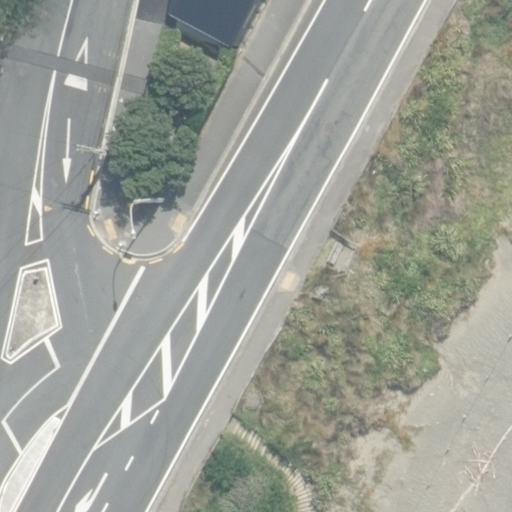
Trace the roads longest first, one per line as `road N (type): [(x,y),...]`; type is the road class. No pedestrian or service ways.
road 1 (tertiary): [(361,0),(139,399)]
road 2 (residential): [(92,0),(66,187),(72,247),(106,326)]
road 3 (residential): [(0,211),(36,62),(76,0)]
road 4 (residential): [(0,419),(65,351),(106,326)]
road 5 (tertiary): [(139,399),(82,511)]
